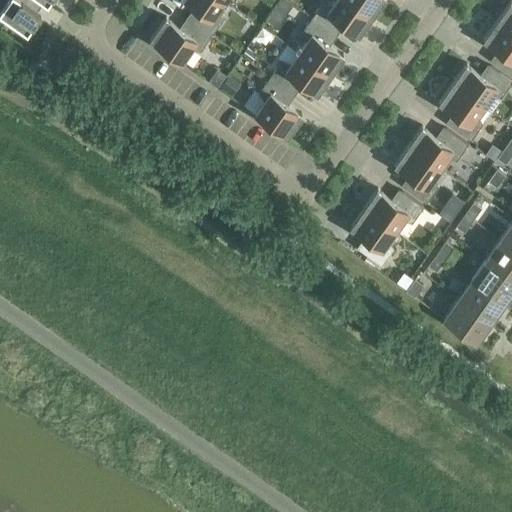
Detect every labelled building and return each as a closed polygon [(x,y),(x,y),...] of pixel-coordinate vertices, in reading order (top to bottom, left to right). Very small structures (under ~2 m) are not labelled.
[(42,0),(0,0),(0,13),(17,26),(15,29),(23,35),(35,17),(32,15),(42,0)] [(216,9),(222,0),(185,0),(196,7),(189,18),(210,33),(222,17),(216,9)] [(357,33),(370,14),(350,0),(332,0),(331,3),(324,0),(321,0),(310,16),(332,31),(339,21),(357,33)] [(350,0),(370,14),(380,0),(350,0)] [(496,19),(511,30),(511,2),(509,0),(496,19)] [(380,4),(372,21),(381,26),(390,9),(380,4)] [(271,28),(277,14),(263,9),(257,22),(271,28)] [(210,33),(189,18),(181,29),(164,16),(149,37),(180,60),(190,47),(199,50),(210,33)] [(324,42),(332,31),(310,16),(299,32),(305,40),(297,51),(329,73),(342,54),(324,42)] [(511,30),(496,19),(482,38),(500,50),(492,61),(511,75),(511,30)] [(315,92),(329,73),(297,51),(289,61),(280,58),(269,75),(290,90),(298,79),(315,92)] [(451,82),(483,104),(490,93),(499,97),(511,80),(490,64),(482,75),(464,63),(451,82)] [(206,79),(215,85),(224,74),(215,67),(206,79)] [(219,85),(230,94),(239,83),(227,74),(219,85)] [(283,101),(290,90),(269,75),(257,91),(263,99),(253,112),(285,134),(300,113),(283,101)] [(475,115),(483,104),(451,82),(438,100),(455,113),(447,123),(469,139),(481,122),(475,115)] [(406,144),(438,166),(446,156),(455,159),(467,142),(445,127),(437,138),(420,125),(406,144)] [(430,177),(438,166),(406,144),(393,163),(411,175),(403,186),(425,201),(437,185),(430,177)] [(504,162),(511,150),(511,149),(504,144),(496,156),(504,162)] [(486,179),(495,185),(504,173),(495,167),(486,179)] [(362,207),(394,229),(401,218),(410,221),(422,205),(401,189),(393,200),(375,188),(362,207)] [(463,212),(471,218),(480,206),(472,200),(463,212)] [(386,240),(394,229),(362,207),(349,225),(366,238),(358,248),(380,264),(392,247),(386,240)] [(463,231),(471,218),(463,212),(454,224),(463,231)] [(511,217),(498,237),(511,247),(511,217)] [(511,276),(511,247),(498,237),(484,257),(511,276)] [(435,251),(444,257),(452,245),(444,239),(435,251)] [(435,270),(444,257),(435,251),(426,264),(435,270)] [(503,300),(511,287),(511,276),(484,257),(470,276),(503,300)] [(413,277),(413,278),(402,270),(394,281),(405,289),(404,289),(413,295),(422,283),(413,277)] [(489,319),(503,300),(470,276),(456,296),(489,319)] [(475,339),(489,319),(456,296),(442,316),(475,339)]
